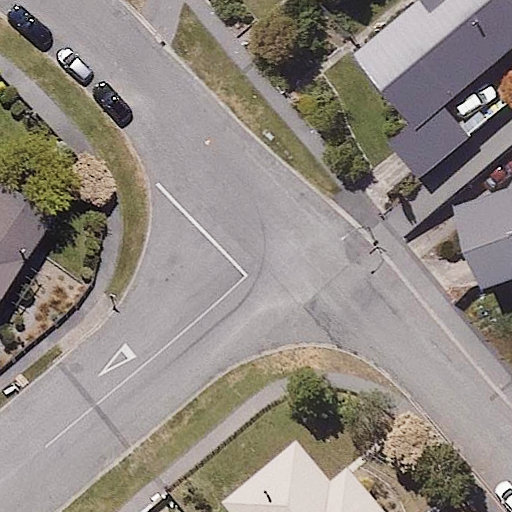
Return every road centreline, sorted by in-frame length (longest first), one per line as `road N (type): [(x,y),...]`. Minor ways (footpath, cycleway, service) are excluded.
road 1 (residential): [(0,480),(292,236)]
road 2 (residential): [(292,236),(54,0)]
road 3 (residential): [(511,449),(356,286),(292,236)]
